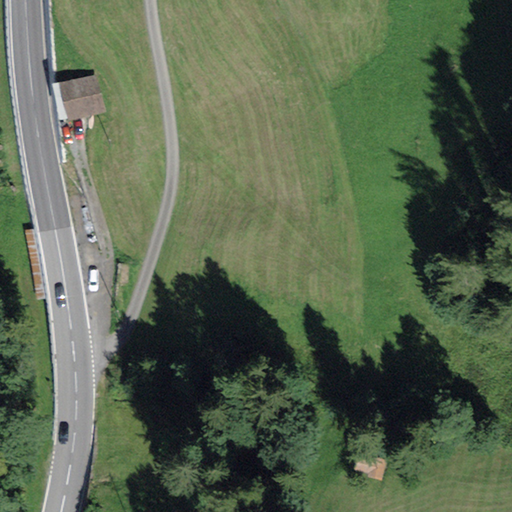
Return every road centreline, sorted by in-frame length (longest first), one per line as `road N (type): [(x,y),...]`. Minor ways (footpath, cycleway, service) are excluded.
road 1 (secondary): [(27,0),(71,350),(62,511)]
road 2 (track): [(83,140),(105,240),(100,322)]
